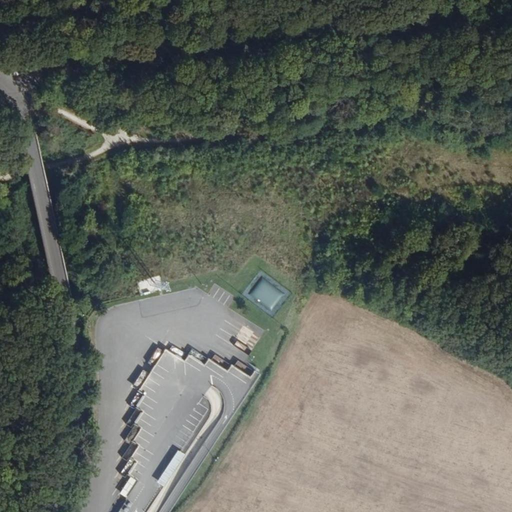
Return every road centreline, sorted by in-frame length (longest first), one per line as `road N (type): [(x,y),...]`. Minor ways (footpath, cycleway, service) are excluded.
road 1 (track): [(511,124),(391,105),(222,137),(115,139),(69,164),(0,183)]
road 2 (tertiary): [(484,0),(441,14),(87,54),(5,76)]
road 3 (tertiary): [(5,76),(23,109),(69,344),(61,483),(48,511)]
